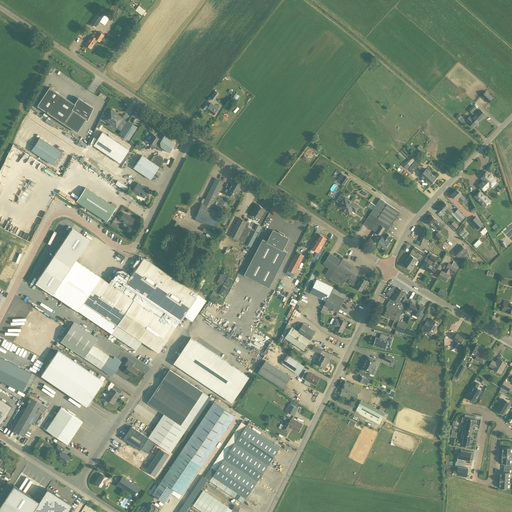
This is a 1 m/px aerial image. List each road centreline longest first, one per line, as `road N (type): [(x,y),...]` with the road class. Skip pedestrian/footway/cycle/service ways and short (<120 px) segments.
road 1 (unclassified): [(0,318),(54,216),(71,215),(131,252),(191,137)]
road 2 (unclassified): [(269,511),(389,269)]
road 3 (tertiary): [(389,269),(191,137)]
road 4 (tertiary): [(191,137),(0,8)]
road 5 (unclassified): [(389,269),(417,216),(511,116)]
road 6 (unclassified): [(76,486),(161,358)]
road 7 (tertiary): [(511,343),(389,269)]
road 8 (residential): [(487,414),(477,481),(492,481),(502,425)]
